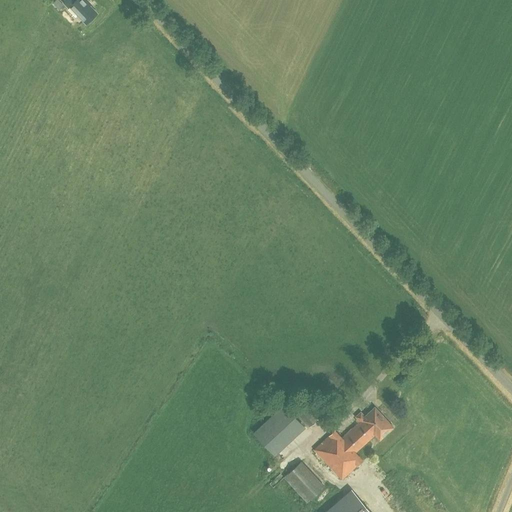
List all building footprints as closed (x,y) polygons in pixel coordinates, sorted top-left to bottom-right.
[(64,6),(59,0),(55,0),(52,3),(60,10),(64,6)] [(67,0),(65,2),(69,7),(70,6),(87,23),(97,13),(87,3),(88,1),(86,0),(67,0)] [(326,412),(312,397),(296,412),(310,427),(326,412)] [(314,449),(323,458),(318,462),(320,463),(319,464),(326,472),(331,468),(342,479),(363,460),(356,452),(376,434),(380,439),(394,427),(375,407),(366,416),(361,411),(355,416),(360,421),(342,437),(335,429),(314,449)] [(325,486),(301,461),(284,477),(307,502),(325,486)] [(370,511),(352,491),(326,511),(370,511)]
